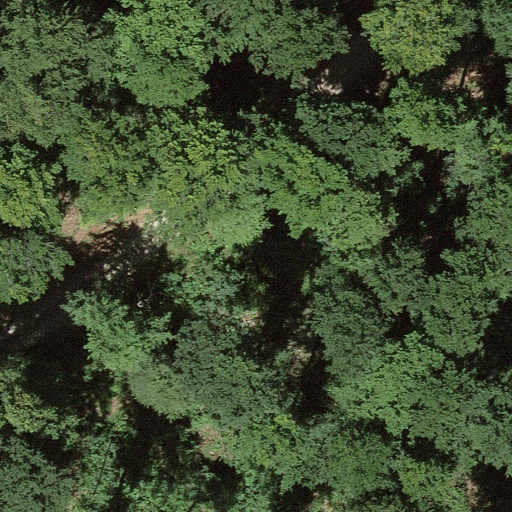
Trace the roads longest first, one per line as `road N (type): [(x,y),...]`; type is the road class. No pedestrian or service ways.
road 1 (track): [(0,341),(156,228),(393,0)]
road 2 (track): [(330,65),(155,103),(0,175)]
